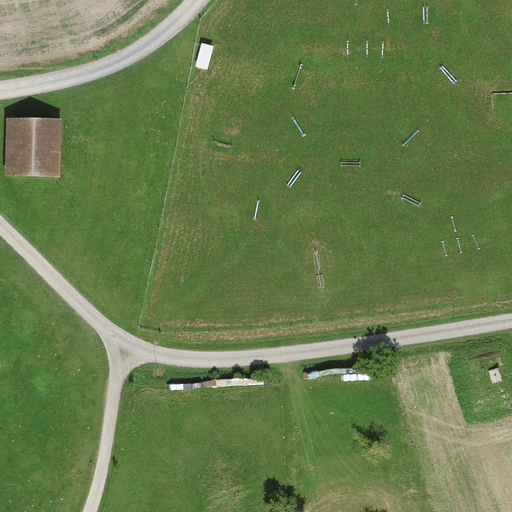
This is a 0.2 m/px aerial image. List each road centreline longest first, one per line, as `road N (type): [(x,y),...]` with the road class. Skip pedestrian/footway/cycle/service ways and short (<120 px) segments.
road 1 (track): [(89,511),(126,355),(226,364),(511,323)]
road 2 (track): [(0,92),(89,76),(162,37),(197,0)]
road 3 (track): [(126,355),(0,232)]
